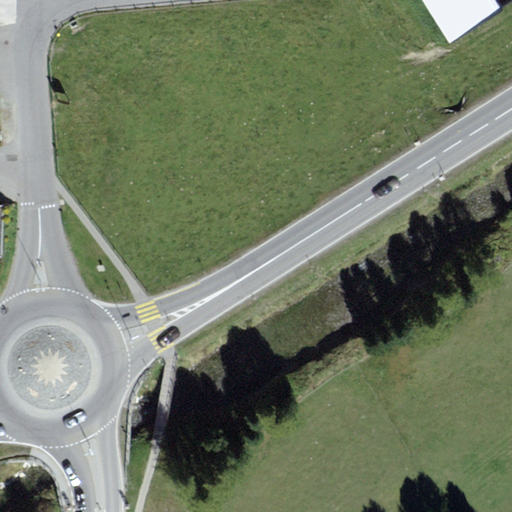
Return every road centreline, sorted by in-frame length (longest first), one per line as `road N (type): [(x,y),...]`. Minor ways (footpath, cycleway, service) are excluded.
road 1 (primary): [(114,347),(239,281),(511,108)]
road 2 (residential): [(25,0),(42,303)]
